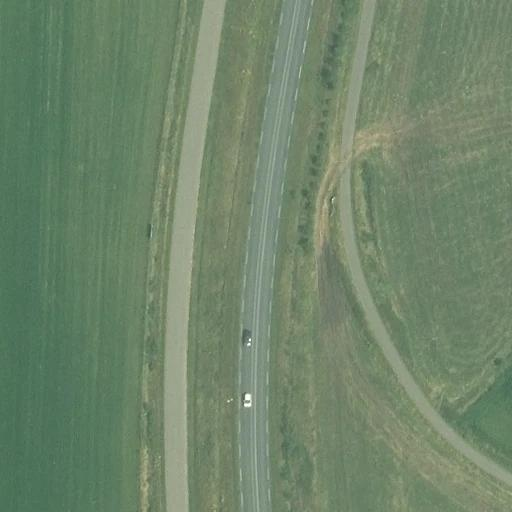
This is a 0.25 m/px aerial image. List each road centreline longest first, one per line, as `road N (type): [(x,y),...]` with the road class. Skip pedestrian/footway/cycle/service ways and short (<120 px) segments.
road 1 (unclassified): [(511,480),(457,443),(421,401),(380,335),(347,247),(345,161),(370,0)]
road 2 (primary): [(258,511),(254,322),(262,215),(299,0)]
road 3 (unclassified): [(175,511),(180,216),(213,0)]
